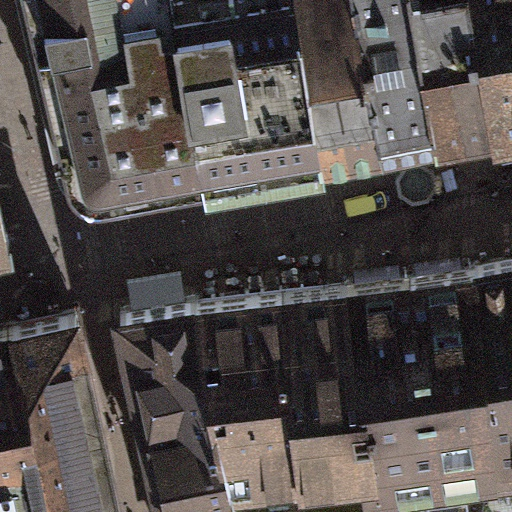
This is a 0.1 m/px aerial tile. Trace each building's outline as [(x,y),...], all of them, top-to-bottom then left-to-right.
[(326,155),(299,0),(29,0),(69,171),(73,182),(79,189),(88,193),(97,195),(108,193),(326,155)] [(382,145),(359,0),(299,0),(326,155),(382,145)] [(439,134),(416,0),(359,0),(382,145),(439,134)] [(475,0),(416,0),(439,134),(497,124),(475,0)] [(511,122),(511,0),(475,0),(497,124),(511,122)] [(0,243),(12,241),(7,222),(0,189),(0,243)] [(511,511),(511,254),(472,261),(491,461),(482,511),(511,511)] [(482,511),(491,461),(472,261),(349,278),(363,385),(367,385),(379,473),(376,473),(376,478),(382,511),(482,511)] [(363,385),(349,278),(195,295),(229,473),(234,472),(241,511),(382,511),(376,478),(376,473),(379,473),(367,385),(363,385)] [(229,473),(195,295),(122,307),(155,452),(152,453),(156,469),(159,484),(161,483),(171,511),(241,511),(234,472),(229,473)] [(0,511),(123,511),(119,492),(77,306),(0,322),(0,511)]
